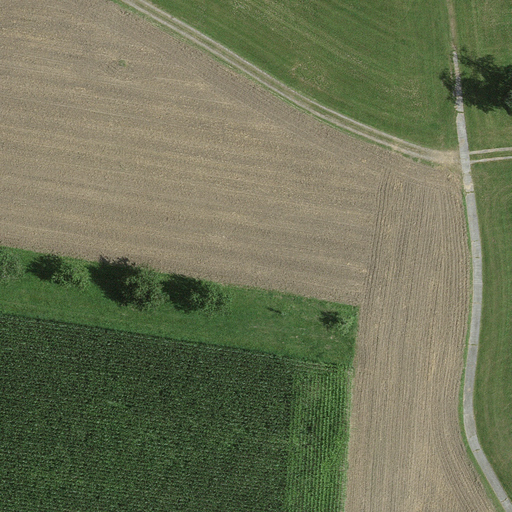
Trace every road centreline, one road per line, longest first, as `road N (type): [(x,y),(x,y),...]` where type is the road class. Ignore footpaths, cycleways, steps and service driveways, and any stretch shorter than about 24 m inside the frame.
road 1 (track): [(470,161),(396,147),(290,100),(130,0)]
road 2 (track): [(470,161),(479,287),(469,432),(509,511)]
road 3 (track): [(455,0),(470,161)]
